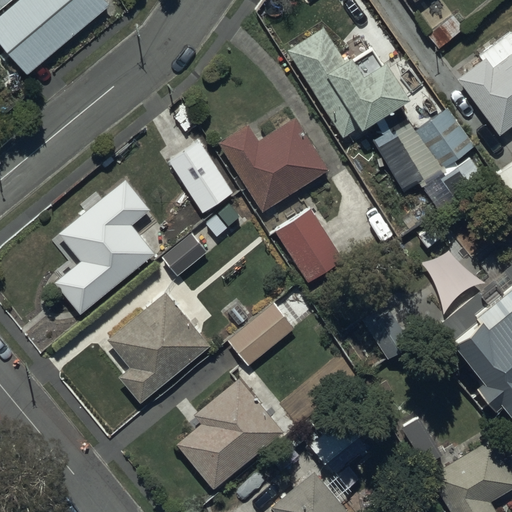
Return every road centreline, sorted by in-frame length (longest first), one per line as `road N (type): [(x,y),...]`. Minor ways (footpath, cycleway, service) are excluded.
road 1 (residential): [(0,177),(157,53),(198,0)]
road 2 (residential): [(0,378),(106,511)]
